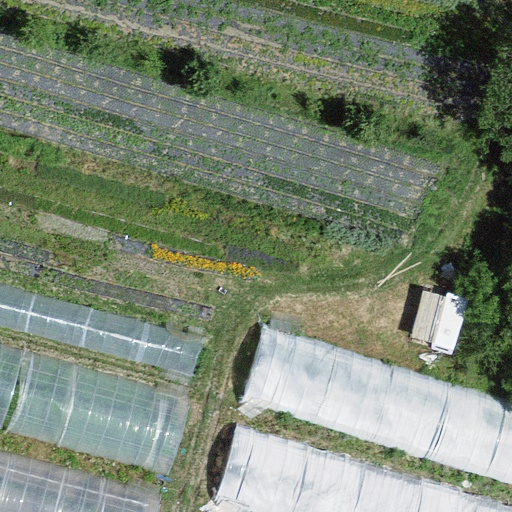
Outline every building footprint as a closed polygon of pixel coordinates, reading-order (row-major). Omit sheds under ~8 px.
[(425,285),(409,337),(455,351),(471,298),(425,285)] [(118,316),(110,351),(194,371),(202,336),(118,316)] [(511,395),(262,327),(242,400),(500,470),(511,428),(511,395)] [(0,344),(0,426),(170,470),(190,393),(0,344)] [(216,505),(244,511),(499,511),(503,498),(233,434),(216,505)] [(0,449),(0,511),(156,511),(162,489),(0,449)]
